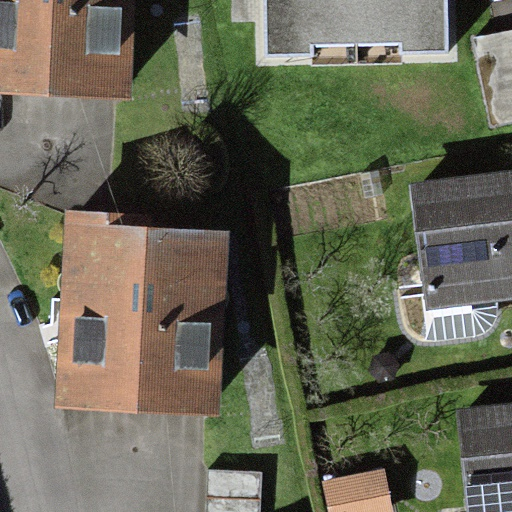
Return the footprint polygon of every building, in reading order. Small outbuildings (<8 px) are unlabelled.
[(0,0),(0,67),(124,77),(129,0),(0,0)] [(447,0),(255,0),(254,38),(447,44),(447,0)] [(511,169),(419,182),(434,296),(511,285),(511,169)] [(65,211),(56,382),(210,390),(219,220),(65,211)] [(511,511),(511,405),(458,412),(470,511),(511,511)]
